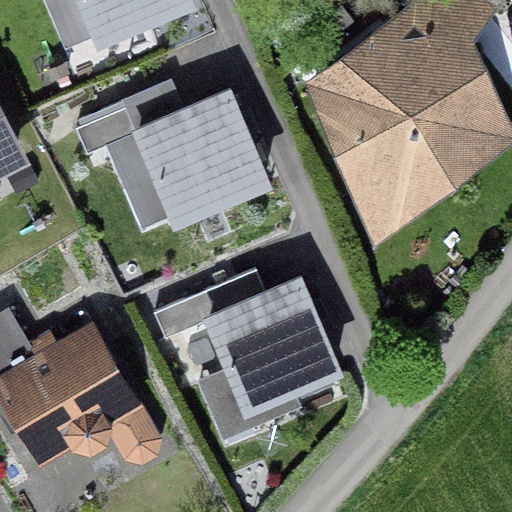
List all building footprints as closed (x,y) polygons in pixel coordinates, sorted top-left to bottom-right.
[(37,0),(57,48),(86,37),(88,41),(188,0),(37,0)] [(446,179),(483,131),(476,70),(427,33),(366,41),(329,89),(336,150),(385,188),(446,179)] [(141,235),(265,184),(222,77),(97,127),(141,235)] [(0,166),(31,150),(0,89),(0,166)] [(222,444),(344,395),(294,272),(172,321),(222,444)] [(128,400),(87,330),(0,381),(0,393),(36,455),(66,437),(71,444),(85,448),(99,440),(103,425),(99,418),(128,400)]
